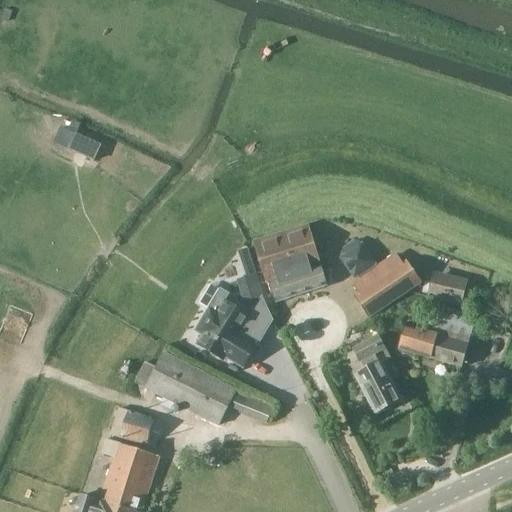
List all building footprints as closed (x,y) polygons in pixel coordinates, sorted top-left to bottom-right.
[(101,147),(75,135),(68,151),(93,162),(101,147)] [(270,284),(276,304),(326,288),(308,227),(254,243),(267,284),(270,284)] [(344,257),(358,277),(376,265),(362,245),(344,257)] [(355,285),(360,295),(356,298),(370,318),(422,284),(407,263),(403,265),(397,256),(376,270),(355,285)] [(246,279),(253,302),(261,300),(262,298),(255,276),(246,279)] [(461,306),(466,286),(435,278),(430,299),(461,306)] [(243,369),(257,347),(239,336),(250,318),(224,303),(217,315),(210,310),(197,332),(204,336),(198,346),(224,362),(226,359),(243,369)] [(432,335),(405,327),(399,351),(461,369),(476,316),(441,306),(432,335)] [(354,351),(360,363),(385,350),(378,338),(354,351)] [(145,363),(134,384),(146,390),(145,391),(217,427),(236,391),(164,355),(156,369),(145,363)] [(401,403),(381,364),(356,376),(376,415),(401,403)] [(247,392),(239,409),(269,423),(277,406),(247,392)] [(113,435),(147,446),(154,422),(120,411),(113,435)] [(117,507),(115,511),(142,511),(159,459),(117,445),(99,502),(117,507)] [(76,511),(115,511),(117,507),(99,502),(99,503),(81,497),(76,511)]
